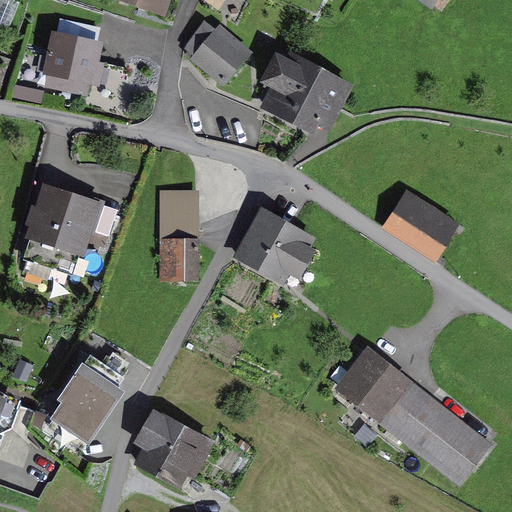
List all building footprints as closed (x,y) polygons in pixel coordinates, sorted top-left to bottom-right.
[(103,0),(103,2),(157,22),(165,0),(103,0)] [(416,0),(434,13),(443,0),(416,0)] [(195,57),(193,61),(223,87),(250,56),(219,30),(216,32),(206,23),(184,48),(195,57)] [(55,35),(46,75),(94,86),(104,46),(55,35)] [(271,90),(260,111),(314,138),(317,130),(329,136),(354,87),(293,56),(289,65),(274,57),(260,85),(271,90)] [(43,188),(25,242),(84,261),(101,207),(43,188)] [(200,193),(160,194),(161,281),(201,281),(200,193)] [(446,241),(398,210),(387,227),(436,258),(446,241)] [(262,213),(238,261),(290,288),(315,240),(262,213)] [(491,446),(370,349),(335,388),(456,487),(491,446)] [(117,401),(83,376),(56,421),(89,444),(117,401)] [(0,418),(11,398),(0,392),(0,418)] [(162,416),(136,464),(192,493),(217,445),(162,416)] [(223,511),(214,496),(185,511),(223,511)]
